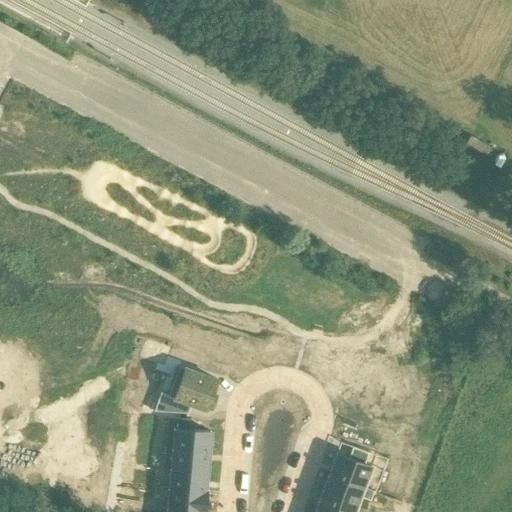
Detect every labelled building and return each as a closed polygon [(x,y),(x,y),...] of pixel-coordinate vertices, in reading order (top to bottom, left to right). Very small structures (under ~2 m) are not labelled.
[(164,394),(158,412),(179,414),(183,401),(209,411),(210,407),(215,409),(219,396),(215,394),(220,381),(183,367),(172,397),(164,394)] [(368,375),(337,380),(345,427),(376,422),(368,375)] [(93,404),(90,423),(118,427),(121,409),(93,404)] [(50,414),(37,433),(71,455),(83,436),(89,427),(69,414),(63,423),(50,414)] [(165,418),(162,448),(210,452),(212,432),(186,430),(187,420),(165,418)] [(37,433),(25,451),(58,473),(71,455),(37,433)] [(338,450),(329,477),(362,488),(372,462),(363,459),(367,448),(353,443),(349,454),(338,450)] [(160,468),(168,469),(208,472),(210,452),(162,448),(160,468)] [(25,451),(13,469),(27,478),(19,490),(40,500),(46,491),(58,473),(25,451)] [(166,489),(206,492),(208,472),(168,469),(166,489)] [(329,477),(319,503),(345,511),(354,511),(362,488),(329,477)] [(166,489),(164,509),(202,511),(204,511),(206,492),(166,489)] [(345,511),(319,503),(316,511),(345,511)]
